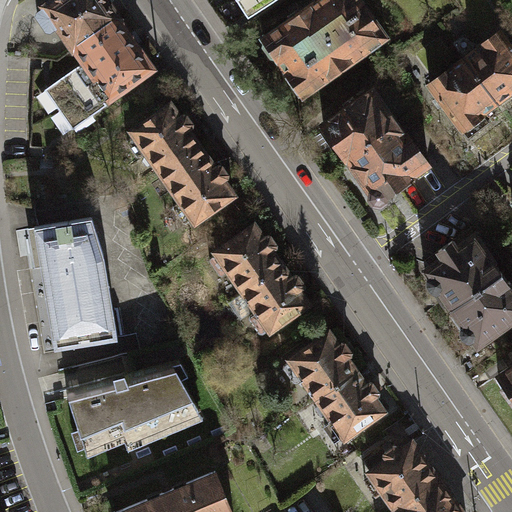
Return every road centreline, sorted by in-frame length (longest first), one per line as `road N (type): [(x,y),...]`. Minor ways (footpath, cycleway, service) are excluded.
road 1 (secondary): [(168,0),(351,268)]
road 2 (secondary): [(351,268),(511,500)]
road 3 (residential): [(351,268),(511,153)]
road 4 (residential): [(51,511),(0,344)]
